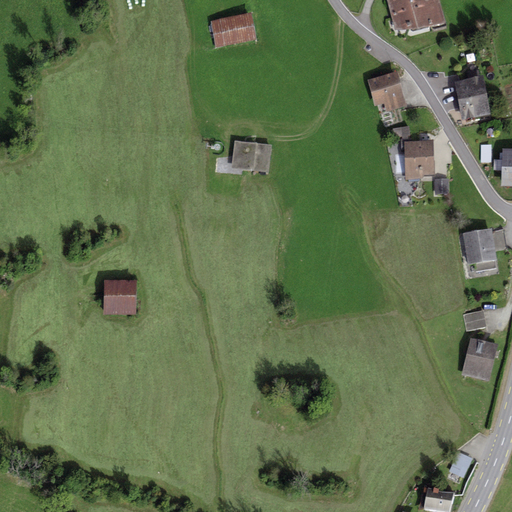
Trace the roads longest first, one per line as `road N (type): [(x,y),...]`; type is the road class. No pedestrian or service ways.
road 1 (residential): [(508,210),(417,76),(362,32)]
road 2 (track): [(342,11),(340,61),(318,127),(307,137),(262,139)]
